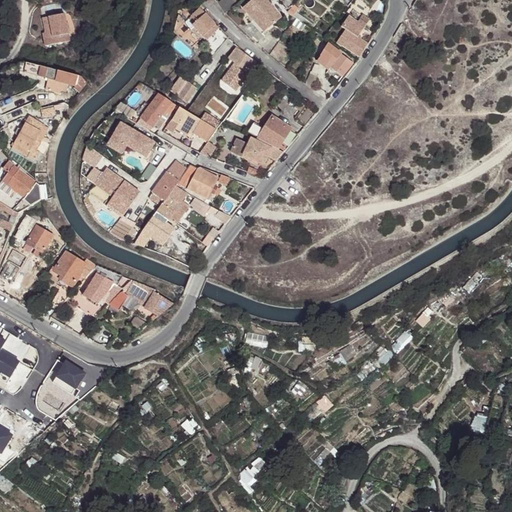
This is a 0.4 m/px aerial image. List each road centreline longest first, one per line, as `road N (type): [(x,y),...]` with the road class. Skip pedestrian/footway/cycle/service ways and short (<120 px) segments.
road 1 (residential): [(0,302),(116,356),(186,302),(217,246),(265,188)]
road 2 (track): [(249,208),(287,216),(391,205),(448,185),(511,145)]
road 3 (residential): [(331,108),(207,4)]
road 4 (residential): [(331,108),(392,23),(399,0)]
